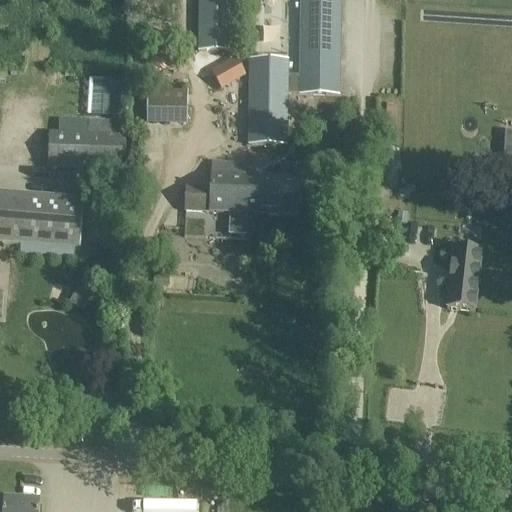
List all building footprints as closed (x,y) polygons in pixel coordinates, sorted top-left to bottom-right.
[(199,0),(199,51),(232,51),(233,0),(199,0)] [(249,62),(248,148),(287,148),(288,122),(288,104),(288,97),(341,98),(342,18),(342,0),(299,0),(299,78),(289,78),(289,77),(290,63),(249,62)] [(247,79),(235,59),(213,73),(224,94),(247,79)] [(119,84),(89,82),(87,118),(117,120),(119,84)] [(148,91),(146,126),(187,127),(188,92),(148,91)] [(125,174),(126,137),(49,134),(48,170),(125,174)] [(246,166),(212,164),(211,192),(205,191),(205,189),(186,188),(185,214),(210,215),(298,219),(301,182),(245,179),(246,166)] [(0,195),(0,246),(16,248),(20,256),(54,259),(60,251),(80,253),(84,203),(0,195)] [(482,253),(453,251),(447,312),(475,315),(482,253)]
